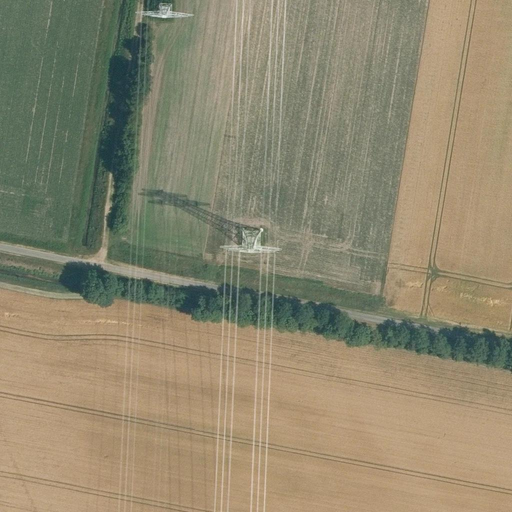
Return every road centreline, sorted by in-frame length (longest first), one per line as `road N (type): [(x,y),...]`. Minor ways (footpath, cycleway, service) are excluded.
road 1 (unclassified): [(0,243),(511,341)]
road 2 (track): [(143,0),(102,262)]
